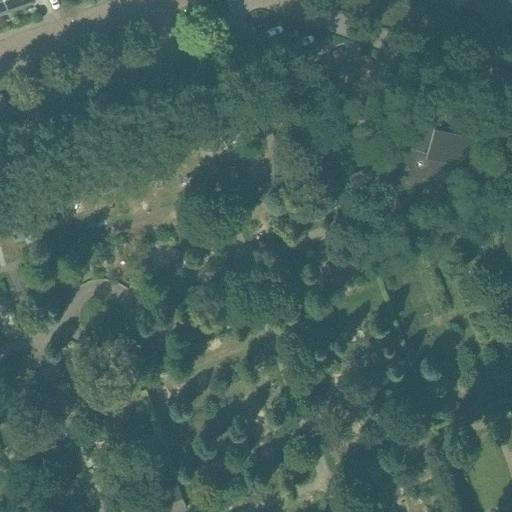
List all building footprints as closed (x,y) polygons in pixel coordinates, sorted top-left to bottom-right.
[(5,0),(0,0),(0,10),(9,8),(5,0)] [(418,121),(416,130),(410,150),(389,158),(387,159),(387,160),(386,160),(386,161),(386,163),(386,165),(395,190),(441,173),(445,160),(466,165),(474,136),(453,130),(457,117),(427,108),(426,108),(424,108),(422,109),(421,111),(418,121)] [(365,168),(349,174),(353,185),(374,177),(371,170),(370,169),(369,168),(368,168),(367,167),(366,168),(365,168)] [(136,511),(121,470),(101,477),(108,495),(102,497),(107,511),(136,511)] [(175,511),(186,508),(177,482),(138,497),(143,511),(175,511)]
